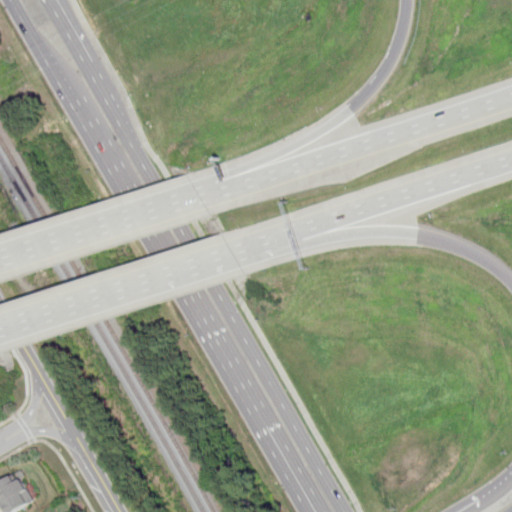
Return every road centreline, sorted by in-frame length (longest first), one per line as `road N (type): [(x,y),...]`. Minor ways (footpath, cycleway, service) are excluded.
road 1 (primary): [(33,37),(309,511)]
road 2 (motorway): [(246,248),(415,232),(481,251),(511,273),(493,491)]
road 3 (primary): [(345,511),(112,108)]
road 4 (motorway): [(511,101),(216,195)]
road 5 (motorway): [(415,0),(409,39),(373,97),(216,195)]
road 6 (motorway): [(246,248),(511,162)]
road 7 (motorway): [(0,327),(246,248)]
road 8 (motorway): [(216,195),(0,264)]
road 9 (primary): [(112,108),(48,0)]
